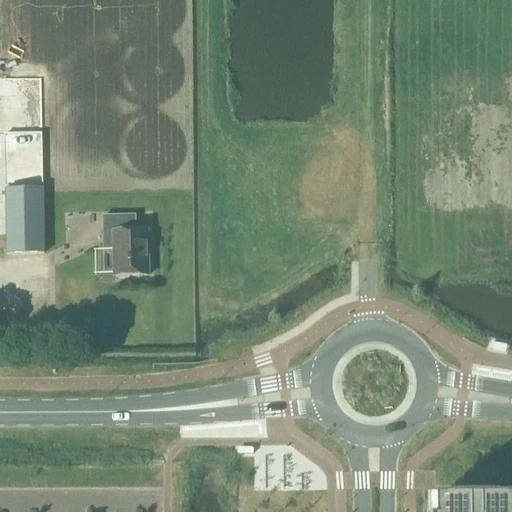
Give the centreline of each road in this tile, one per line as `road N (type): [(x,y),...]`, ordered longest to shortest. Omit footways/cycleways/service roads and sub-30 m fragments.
road 1 (tertiary): [(0,412),(206,405)]
road 2 (residential): [(168,502),(0,504)]
road 3 (track): [(327,113),(363,167),(368,261)]
